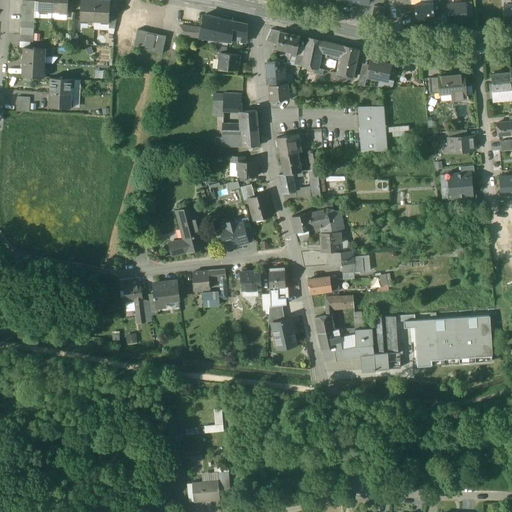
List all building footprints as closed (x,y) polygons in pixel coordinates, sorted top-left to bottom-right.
[(53,0),(38,0),(38,11),(53,12),(53,0)] [(68,0),(53,0),(53,12),(67,12),(68,0)] [(95,0),(81,0),(80,21),(94,21),(95,0)] [(110,0),(95,0),(94,21),(109,22),(110,16),(110,0)] [(340,4),(328,2),(326,14),(338,16),(340,4)] [(433,3),(415,4),(416,20),(435,19),(433,3)] [(466,3),(448,5),(449,23),(467,21),(466,3)] [(384,19),(386,8),(374,6),(373,17),(384,19)] [(247,24),(205,15),(202,28),(185,26),(184,35),(232,41),(232,40),(247,42),(247,24)] [(281,31),(271,29),(267,41),(278,46),(281,31)] [(147,32),(137,30),(133,46),(144,49),(147,32)] [(300,35),(281,31),(278,46),(277,49),(286,51),(291,52),(290,55),(291,55),(296,56),(297,54),(300,35)] [(156,34),(147,32),(144,49),(152,51),(156,34)] [(167,36),(156,34),(152,51),(163,53),(167,36)] [(308,38),(304,53),(302,66),(315,69),(314,74),(337,78),(338,74),(353,77),(355,70),(340,66),(338,73),(317,68),(321,52),(324,41),(308,38)] [(344,46),(324,41),(321,52),(342,55),(344,46)] [(359,49),(344,46),(342,55),(340,66),(355,70),(359,49)] [(45,49),(23,47),(22,62),(45,63),(45,49)] [(227,53),(221,52),(220,53),(219,68),(238,70),(240,54),(227,53)] [(303,55),(297,54),(296,56),(294,64),(301,65),(303,55)] [(392,65),(370,60),(367,71),(366,76),(367,76),(388,81),(392,65)] [(45,63),(22,62),(22,76),(44,77),(45,63)] [(278,62),(267,62),(269,84),(285,83),(284,67),(279,67),(278,62)] [(367,71),(361,69),(357,86),(365,86),(367,76),(366,76),(367,71)] [(510,72),(492,73),(493,90),(511,88),(510,72)] [(443,100),(466,97),(464,84),(462,84),(461,74),(439,76),(441,92),(441,99),(443,100)] [(439,76),(429,77),(430,93),(441,92),(439,76)] [(72,78),(50,77),(49,92),(71,93),(72,78)] [(285,83),(269,84),(270,100),(289,99),(289,91),(288,83),(285,83)] [(298,92),(289,91),(289,99),(299,100),(299,96),(301,95),(301,92),(298,92)] [(71,93),(49,92),(49,107),(71,108),(71,93)] [(241,112),(241,111),(241,95),(224,94),(224,101),(214,101),(213,115),(224,115),(224,111),(241,112)] [(384,106),(357,106),(361,151),(387,150),(384,106)] [(241,111),(241,112),(242,125),(230,125),(230,126),(222,126),(222,146),(260,145),(257,110),(241,111)] [(511,120),(510,121),(497,122),(498,134),(511,133),(511,120)] [(467,129),(449,131),(450,137),(468,135),(467,129)] [(302,150),(298,133),(277,137),(281,155),(298,151),(302,150)] [(450,137),(449,137),(451,152),(475,150),(473,135),(468,135),(450,137)] [(511,139),(501,141),(501,151),(511,149),(511,139)] [(298,151),(281,155),(284,174),(292,173),(294,173),(302,171),(298,151)] [(317,152),(308,153),(312,169),(320,168),(317,152)] [(245,161),(238,161),(238,162),(238,169),(240,169),(240,176),(257,176),(257,162),(245,161)] [(474,165),(461,166),(461,172),(471,171),(472,176),(475,176),(474,165)] [(311,170),(311,177),(319,176),(326,175),(326,168),(311,170)] [(461,172),(452,173),(452,175),(448,179),(448,180),(449,191),(449,192),(453,195),(454,197),(463,196),(474,195),(473,191),(472,176),(471,171),(461,172)] [(284,174),(280,175),(283,193),(295,191),(292,173),(284,174)] [(511,175),(501,176),(502,195),(511,194),(511,175)] [(319,176),(311,177),(313,197),(321,196),(319,176)] [(214,198),(229,195),(231,203),(240,201),(239,196),(231,198),(229,188),(239,186),(238,180),(212,184),(214,198)] [(252,184),(241,187),(244,200),(250,199),(255,197),(252,184)] [(474,195),(463,196),(464,203),(477,202),(476,190),(473,191),(474,195)] [(255,197),(250,199),(254,216),(261,214),(262,217),(272,215),(266,194),(255,197)] [(193,206),(176,211),(184,238),(175,241),(178,254),(205,247),(193,206)] [(328,208),(316,211),(320,227),(323,226),(332,224),(328,208)] [(340,210),(328,208),(332,224),(323,226),(324,233),(341,232),(344,231),(340,210)] [(316,211),(309,213),(312,228),(320,227),(316,211)] [(309,213),(292,216),(296,232),(312,228),(309,213)] [(248,218),(235,221),(236,225),(243,223),(244,229),(250,227),(248,218)] [(243,223),(236,225),(235,221),(227,223),(228,227),(221,229),(225,246),(239,243),(240,245),(248,242),(244,229),(243,223)] [(227,223),(214,226),(220,248),(225,246),(221,229),(228,227),(227,223)] [(144,227),(128,228),(130,243),(146,241),(144,227)] [(250,227),(244,229),(248,241),(254,240),(251,227),(250,227)] [(309,232),(297,235),(298,242),(310,239),(309,232)] [(324,233),(321,233),(322,252),(323,252),(328,252),(340,251),(340,250),(340,242),(341,242),(341,232),(324,233)] [(340,250),(340,251),(328,252),(329,265),(342,264),(343,273),(354,272),(364,271),(363,258),(355,259),(354,250),(340,250)] [(225,270),(207,271),(208,278),(220,277),(221,293),(218,293),(219,299),(228,299),(225,270)] [(207,271),(193,272),(194,291),(208,290),(208,278),(207,271)] [(260,271),(251,272),(242,273),(243,289),(261,288),(260,271)] [(285,271),(270,271),(271,289),(271,294),(270,306),(275,306),(274,298),(287,297),(285,271)] [(329,277),(308,280),(310,294),(332,291),(331,287),(329,277)] [(177,281),(154,284),(155,294),(156,308),(157,308),(166,306),(166,301),(180,299),(177,281)] [(210,290),(219,290),(218,281),(210,281),(210,290)] [(141,283),(123,286),(125,302),(135,300),(143,299),(141,283)] [(218,293),(203,294),(204,306),(219,306),(219,299),(218,293)] [(155,294),(149,294),(150,303),(151,312),(158,312),(157,308),(156,308),(155,294)] [(271,294),(262,294),(263,307),(270,306),(271,294)] [(353,295),(326,298),(327,308),(329,307),(354,305),(353,295)] [(287,297),(274,298),(275,306),(281,305),(288,304),(287,297)] [(143,299),(135,300),(136,310),(136,313),(144,312),(143,304),(143,299)] [(135,300),(125,302),(126,312),(136,310),(135,300)] [(150,303),(143,304),(144,312),(136,313),(137,323),(152,321),(151,312),(150,303)] [(275,306),(270,306),(270,314),(269,325),(272,324),(272,323),(284,321),(281,305),(275,306)] [(354,312),(355,328),(364,328),(363,312),(354,312)] [(327,315),(315,318),(318,333),(334,330),(331,314),(327,315)] [(373,345),(356,346),(354,346),(354,357),(361,356),(373,354),(374,357),(385,357),(386,369),(492,362),(489,315),(415,320),(415,314),(383,316),(385,344),(373,345)] [(377,317),(378,327),(372,328),(373,345),(385,344),(383,316),(377,317)] [(284,321),(272,323),(272,324),(277,347),(296,343),(291,319),(284,321)] [(355,328),(347,329),(347,337),(356,337),(355,328)] [(364,328),(355,328),(356,337),(356,346),(373,345),(372,328),(364,328)] [(338,329),(334,330),(318,333),(322,349),(339,346),(341,341),(340,337),(338,329)] [(347,329),(338,329),(340,337),(347,337),(347,329)] [(347,337),(340,337),(341,341),(339,346),(339,350),(354,346),(356,346),(356,337),(347,337)] [(339,350),(335,350),(337,359),(354,357),(354,346),(339,350)] [(373,354),(361,356),(362,373),(375,372),(375,370),(374,357),(373,354)] [(385,357),(374,357),(375,370),(386,369),(385,357)] [(221,409),(214,410),(216,426),(204,427),(205,433),(223,431),(221,409)] [(218,482),(192,484),(194,501),(219,499),(218,482)]
